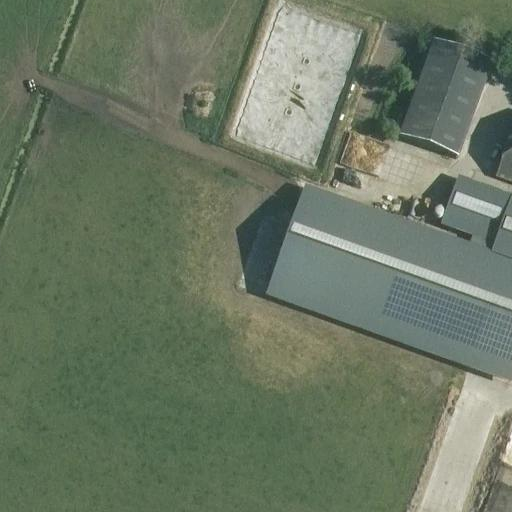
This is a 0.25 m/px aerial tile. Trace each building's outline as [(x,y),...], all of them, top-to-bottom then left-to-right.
[(493,65),(432,43),(396,140),(457,161),(493,65)] [(246,126),(238,138),(251,146),(258,134),(246,126)] [(511,135),(496,181),(511,186),(511,135)] [(467,237),(465,244),(491,253),(511,260),(511,199),(458,180),(441,228),(467,237)] [(511,260),(491,253),(465,244),(309,188),(270,297),(354,327),(507,382),(511,366),(511,260)] [(503,420),(507,400),(463,392),(459,413),(503,420)] [(511,511),(511,504),(494,498),(489,511),(511,511)]
